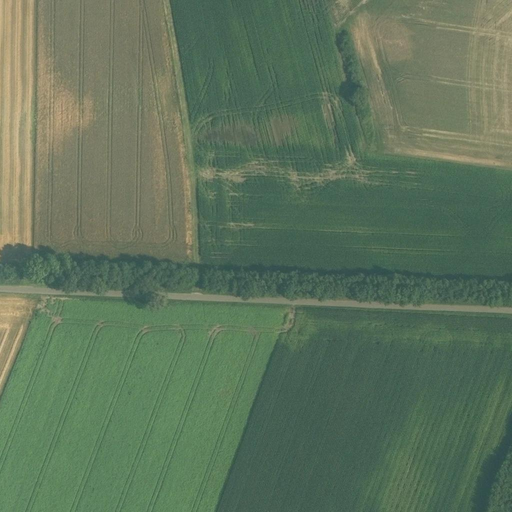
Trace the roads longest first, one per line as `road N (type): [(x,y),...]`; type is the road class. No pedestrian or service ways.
road 1 (unclassified): [(511,313),(0,290)]
road 2 (track): [(165,0),(188,133),(195,299)]
